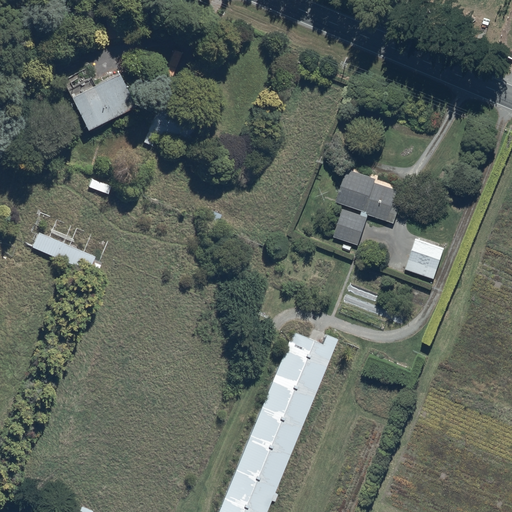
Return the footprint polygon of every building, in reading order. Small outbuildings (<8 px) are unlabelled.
[(105,17),(107,37),(124,35),(123,15),(105,17)] [(134,102),(118,70),(70,93),(86,126),(134,102)] [(159,106),(143,140),(152,144),(156,134),(185,147),(196,123),(159,106)] [(332,234),(356,243),(368,212),(392,221),(399,204),(392,202),(397,188),(374,180),(375,177),(348,167),(336,199),(361,208),(359,212),(343,206),(332,234)] [(205,220),(215,224),(220,213),(209,209),(205,220)] [(38,229),(31,245),(87,271),(90,265),(98,269),(101,261),(93,257),(94,255),(38,229)] [(415,237),(405,266),(435,276),(444,247),(415,237)] [(288,330),(217,510),(221,511),(264,511),(269,500),(273,502),(276,494),(273,493),(334,337),(325,334),(321,343),(288,330)]
